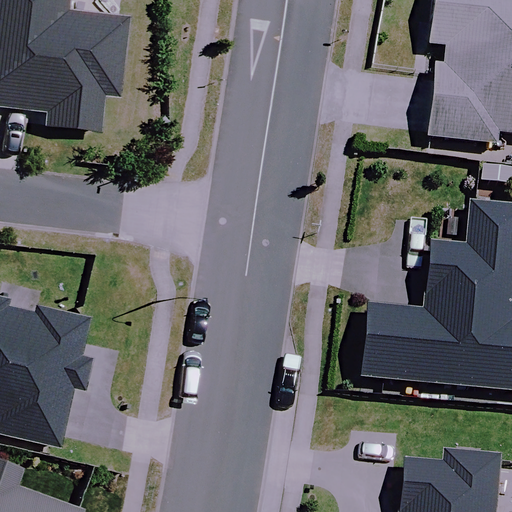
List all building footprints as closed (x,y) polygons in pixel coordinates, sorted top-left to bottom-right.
[(0,0),(0,105),(42,110),(41,125),(95,131),(99,93),(113,95),(122,19),(62,12),(63,0),(0,0)] [(511,0),(433,0),(428,47),(437,48),(428,139),(492,146),(493,133),(511,135),(511,0)] [(367,308),(361,379),(511,392),(511,209),(469,205),(465,249),(429,245),(423,313),(367,308)] [(0,433),(53,446),(67,387),(78,389),(85,358),(74,355),(83,318),(31,305),(29,314),(0,306),(2,298),(0,297),(0,433)] [(493,511),(498,458),(442,453),(441,466),(405,463),(400,511),(493,511)] [(0,511),(76,511),(77,511),(13,488),(19,471),(0,464),(0,511)]
